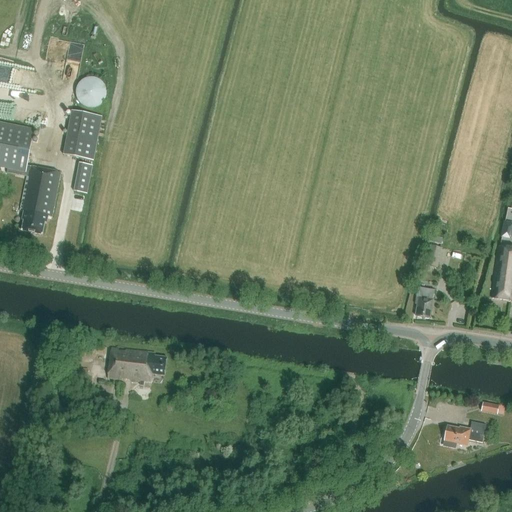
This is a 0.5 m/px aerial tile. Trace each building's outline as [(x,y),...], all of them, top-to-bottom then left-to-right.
[(106,98),(106,93),(106,88),(104,84),(100,81),(96,79),(91,78),(86,79),(82,81),(79,84),(77,88),(76,93),(77,98),(79,102),(82,106),(86,108),(91,108),(96,108),(100,106),(104,102),(106,98)] [(72,111),(63,155),(94,161),(102,117),(72,111)] [(52,218),(61,174),(27,167),(34,132),(0,125),(0,167),(7,169),(6,174),(27,178),(20,212),(24,212),(22,221),(23,222),(21,232),(42,236),(45,224),(46,224),(48,217),(52,218)] [(83,162),(77,191),(90,193),(96,165),(83,162)] [(430,237),(429,242),(441,245),(442,240),(430,237)] [(425,265),(437,268),(442,248),(430,246),(425,265)] [(511,301),(511,248),(498,247),(491,299),(511,301)] [(416,298),(415,304),(418,305),(416,316),(431,319),(434,301),(433,301),(434,296),(434,291),(418,288),(416,298)] [(154,354),(111,349),(107,379),(141,383),(140,386),(144,386),(144,382),(151,383),(152,374),(164,376),(166,358),(154,357),(154,354)] [(71,368),(71,371),(69,381),(86,384),(88,371),(71,368)] [(498,407),(483,404),(481,411),(496,414),(498,407)] [(481,444),(483,436),(485,425),(470,422),(469,429),(458,426),(458,429),(446,427),(443,441),(455,443),(455,444),(466,446),(467,441),(481,444)]
